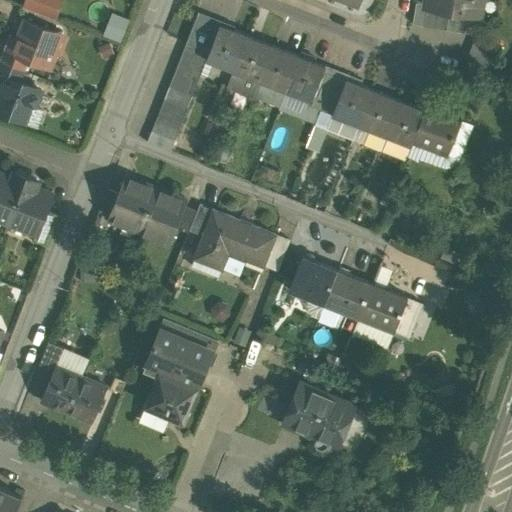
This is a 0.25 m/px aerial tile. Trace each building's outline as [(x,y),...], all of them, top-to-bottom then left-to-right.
[(39,0),(26,0),(24,7),(55,19),(60,8),(59,8),(39,0)] [(427,0),(426,5),(473,13),(481,14),(483,0),(427,0)] [(426,5),(417,3),(414,25),(470,34),(473,13),(426,5)] [(124,39),(131,17),(112,11),(105,32),(124,39)] [(219,26),(196,17),(186,43),(209,52),(219,26)] [(14,47),(12,53),(28,59),(50,67),(56,48),(51,46),(56,32),(24,20),(14,47)] [(246,36),(219,26),(209,52),(206,60),(233,71),(246,36)] [(272,46),(246,36),(233,71),(259,81),(272,46)] [(495,48),(475,40),(462,72),(483,80),(495,48)] [(209,52),(186,43),(182,55),(205,64),(206,60),(209,52)] [(14,47),(7,44),(1,61),(24,70),(28,59),(12,53),(14,47)] [(298,56),(272,46),(259,81),(284,90),(285,91),(298,56)] [(205,64),(182,55),(177,66),(200,75),(205,64)] [(325,66),(298,56),(285,91),(311,101),(323,71),(325,66)] [(24,70),(1,61),(0,63),(0,81),(1,82),(3,75),(20,81),(24,70)] [(200,75),(177,66),(173,77),(196,86),(200,75)] [(259,81),(233,71),(226,87),(252,98),(253,96),(259,81)] [(311,101),(310,105),(322,109),(335,76),(323,71),(311,101)] [(20,81),(3,75),(1,82),(0,84),(0,112),(23,121),(28,107),(34,109),(34,107),(41,89),(20,81)] [(335,76),(322,109),(333,114),(334,113),(346,80),(335,76)] [(196,86),(173,77),(169,88),(192,97),(196,86)] [(373,90),(347,79),(346,80),(334,113),(360,123),(373,90)] [(488,90),(462,80),(456,95),(481,105),(488,90)] [(284,90),(259,81),(253,96),(278,106),(284,90)] [(192,97),(169,88),(164,99),(188,107),(192,97)] [(399,100),(373,90),(360,123),(386,133),(399,100)] [(188,107),(164,99),(160,109),(184,118),(188,107)] [(426,110),(399,100),(386,133),(413,144),(414,140),(426,110)] [(34,109),(28,107),(23,121),(38,126),(44,111),(34,107),(34,109)] [(461,120),(427,107),(426,110),(414,140),(446,153),(448,153),(461,120)] [(184,118),(160,109),(156,120),(179,130),(184,118)] [(179,130),(156,120),(151,132),(175,141),(179,130)] [(175,141),(151,132),(147,143),(171,153),(175,141)] [(446,153),(414,140),(413,144),(408,156),(420,160),(420,158),(441,166),(446,153)] [(12,177),(0,172),(0,219),(8,223),(27,175),(27,174),(26,175),(15,171),(15,170),(12,177)] [(39,180),(27,175),(8,223),(36,234),(37,234),(46,210),(53,193),(37,187),(40,180),(39,179),(39,180)] [(109,216),(108,219),(140,232),(158,188),(126,175),(118,193),(109,216)] [(158,188),(140,232),(170,245),(177,227),(186,205),(188,200),(158,188)] [(118,193),(107,189),(99,211),(109,216),(118,193)] [(215,209),(201,204),(198,210),(190,229),(205,234),(215,209)] [(198,210),(186,205),(177,227),(189,232),(190,229),(198,210)] [(276,234),(215,209),(205,234),(196,257),(223,268),(223,266),(231,245),(248,252),(246,257),(247,257),(264,264),(276,234)] [(46,210),(37,234),(36,234),(34,240),(46,244),(57,215),(46,210)] [(276,234),(264,264),(279,271),(291,240),(289,240),(276,234)] [(248,252),(231,245),(223,266),(241,273),(247,257),(246,257),(248,252)] [(338,271),(303,257),(291,289),(325,303),(338,271)] [(373,285),(338,271),(325,303),(360,317),(373,285)] [(408,298),(373,285),(360,317),(395,331),(408,298)] [(423,304),(408,298),(395,331),(411,336),(423,304)] [(395,331),(360,317),(354,334),(389,348),(395,331)] [(216,339),(165,318),(160,330),(211,351),(216,339)] [(211,351),(160,330),(143,370),(157,376),(158,374),(195,390),(211,351)] [(64,348),(48,342),(38,367),(52,373),(56,364),(57,365),(64,348)] [(52,373),(41,398),(67,409),(81,378),(68,372),(69,370),(57,365),(56,364),(52,373)] [(195,390),(158,374),(157,376),(145,405),(170,415),(169,418),(183,424),(186,417),(184,416),(195,390)] [(81,378),(67,409),(93,421),(108,386),(95,380),(93,383),(81,378)] [(354,404),(301,382),(285,421),(314,434),(311,441),(314,448),(321,451),(329,448),(332,441),(337,443),(354,404)] [(170,415),(145,405),(139,421),(163,431),(169,418),(170,415)] [(0,486),(0,511),(14,511),(21,496),(0,486)]
